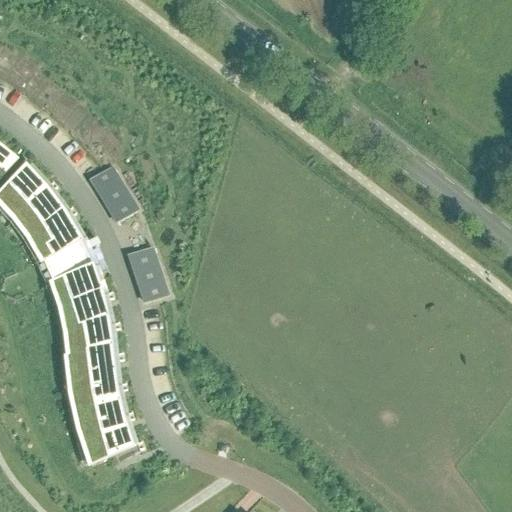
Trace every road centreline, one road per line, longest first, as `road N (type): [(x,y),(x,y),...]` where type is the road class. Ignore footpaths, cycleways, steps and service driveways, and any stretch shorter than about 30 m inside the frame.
road 1 (residential): [(0,115),(67,180),(100,232),(131,318),(138,390),(156,428),(195,462),(253,482),(299,511)]
road 2 (secondary): [(511,244),(197,0)]
